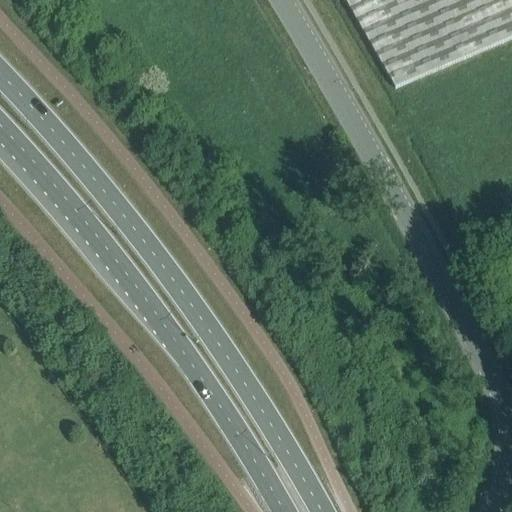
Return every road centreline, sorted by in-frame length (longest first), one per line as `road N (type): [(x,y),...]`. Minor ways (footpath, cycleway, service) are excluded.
road 1 (unclassified): [(493,511),(507,473),(498,394),(280,0)]
road 2 (primary): [(321,511),(160,264),(0,74)]
road 3 (primary): [(0,128),(78,211),(156,315),(283,511)]
